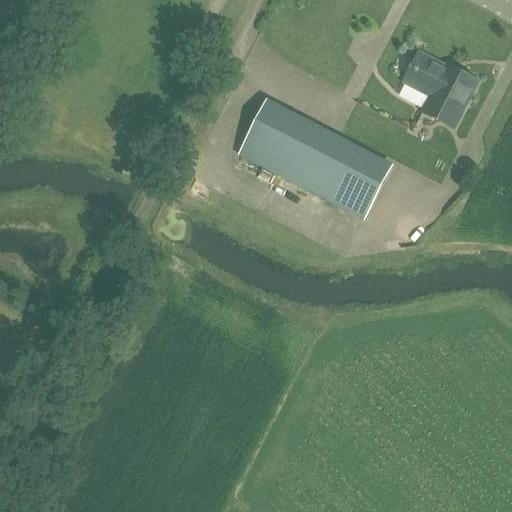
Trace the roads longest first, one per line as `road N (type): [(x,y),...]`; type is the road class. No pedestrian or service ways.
road 1 (track): [(132,236),(0,473)]
road 2 (track): [(253,0),(132,236)]
